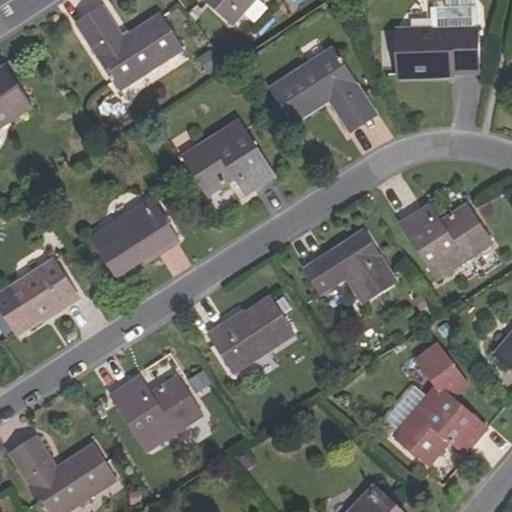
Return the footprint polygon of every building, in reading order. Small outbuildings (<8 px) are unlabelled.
[(257,0),(202,0),(234,27),(257,0)] [(123,38),(103,7),(77,24),(120,90),(184,49),(162,14),(123,38)] [(478,7),(433,9),(434,29),(479,27),(478,7)] [(434,29),(400,30),(399,75),(481,73),(481,27),(479,27),(434,29)] [(376,114),(333,48),(272,88),(294,122),(331,99),(351,130),(376,114)] [(0,129),(32,109),(7,70),(0,74),(0,129)] [(183,157),(205,190),(218,182),(221,187),(235,178),(247,195),(275,175),(239,121),(183,157)] [(221,187),(218,182),(205,190),(208,195),(221,187)] [(115,273),(155,247),(158,252),(180,238),(154,199),(94,238),(115,273)] [(469,205),(456,214),(460,218),(472,210),(469,205)] [(472,210),(460,218),(456,214),(442,223),(431,206),(401,226),(438,281),(494,244),(472,210)] [(347,279),(334,259),(366,237),(363,233),(319,262),(335,287),(347,279)] [(366,237),(334,259),(347,279),(364,305),(397,283),(366,237)] [(118,278),(158,252),(155,247),(115,273),(118,278)] [(54,261),(0,296),(0,308),(19,337),(62,309),(66,309),(80,300),(54,261)] [(320,296),(335,287),(319,262),(304,271),(320,296)] [(227,328),(225,325),(210,335),(235,375),(296,335),(272,299),(227,328)] [(511,334),(495,354),(511,369),(511,334)] [(205,370),(189,380),(198,393),(214,383),(205,370)] [(181,384),(170,392),(166,388),(152,397),(141,380),(111,399),(147,454),(204,418),(181,384)] [(179,380),(166,388),(170,392),(181,384),(179,380)] [(394,434),(425,461),(435,449),(439,452),(451,439),(466,453),(488,427),(438,384),(394,434)] [(37,438),(11,454),(49,511),(66,511),(117,481),(94,447),(58,469),(37,438)] [(439,452),(435,449),(425,461),(429,464),(439,452)] [(350,511),(401,511),(374,487),(350,511)]
